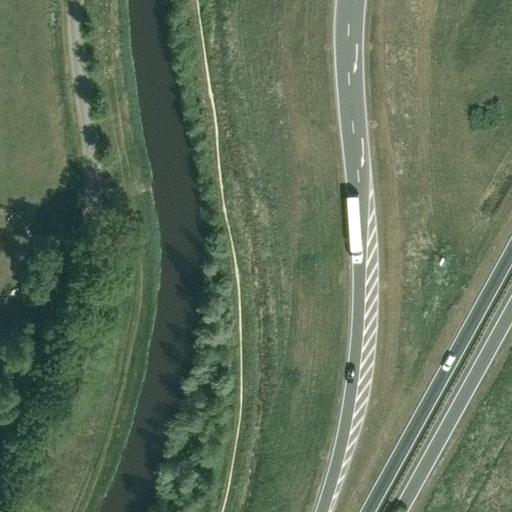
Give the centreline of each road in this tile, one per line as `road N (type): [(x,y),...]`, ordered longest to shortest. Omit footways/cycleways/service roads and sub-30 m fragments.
road 1 (unclassified): [(6,511),(92,216),(76,0)]
road 2 (trunk): [(344,0),(358,302),(337,468),(322,511)]
road 3 (trunk): [(511,251),(367,511)]
road 4 (trunk): [(403,511),(511,316)]
